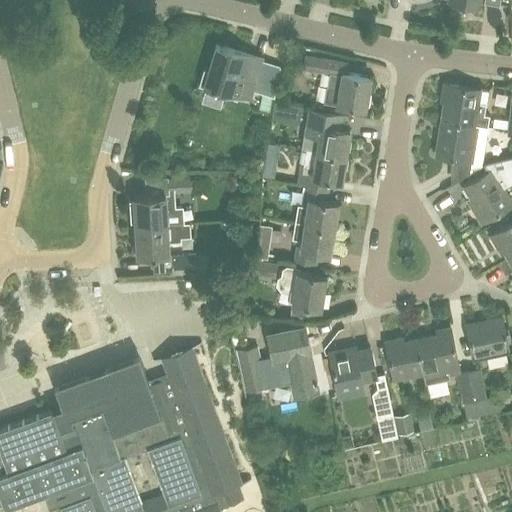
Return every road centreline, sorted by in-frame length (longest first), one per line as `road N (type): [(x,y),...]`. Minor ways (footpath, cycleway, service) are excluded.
road 1 (residential): [(13,257),(40,264),(93,256),(97,197),(159,0)]
road 2 (residential): [(411,53),(166,0)]
road 3 (residential): [(396,193),(452,272),(444,290),(376,291)]
road 4 (residential): [(396,193),(411,53)]
road 5 (residential): [(0,78),(29,213)]
